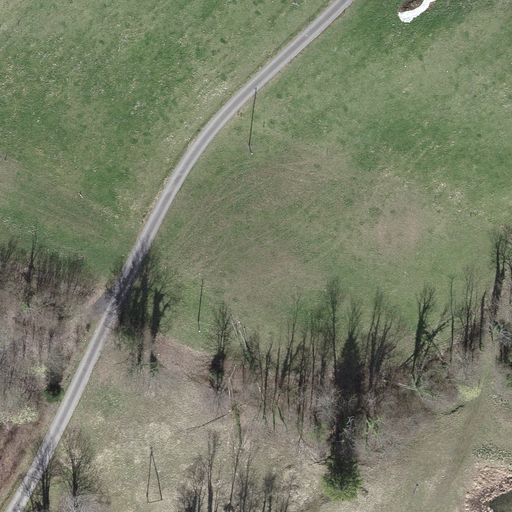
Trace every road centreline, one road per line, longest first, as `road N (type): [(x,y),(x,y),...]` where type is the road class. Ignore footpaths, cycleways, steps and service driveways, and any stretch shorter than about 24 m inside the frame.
road 1 (track): [(16,511),(102,318),(193,146),(347,0)]
road 2 (track): [(511,349),(421,511)]
